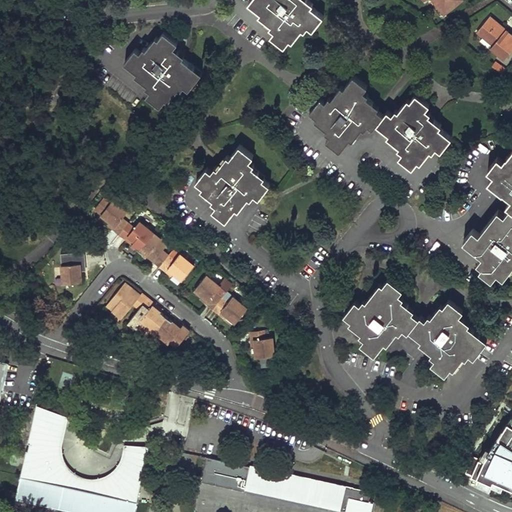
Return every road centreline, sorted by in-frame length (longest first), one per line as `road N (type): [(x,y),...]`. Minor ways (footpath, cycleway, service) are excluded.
road 1 (residential): [(368,224),(322,270),(317,287),(333,366),(386,436),(385,457)]
road 2 (residential): [(234,396),(53,344),(0,318)]
road 3 (unknown): [(340,375),(443,402),(468,387),(511,333)]
road 4 (residential): [(50,0),(89,17),(216,0)]
road 5 (residential): [(234,396),(385,457)]
road 6 (unknown): [(408,227),(445,233),(470,222),(485,200),(476,180),(489,158)]
